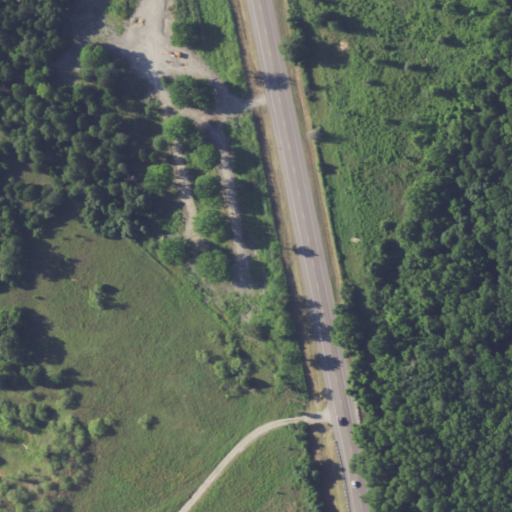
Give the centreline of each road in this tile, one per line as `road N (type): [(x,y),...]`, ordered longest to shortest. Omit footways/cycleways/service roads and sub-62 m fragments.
road 1 (primary): [(356,511),(258,0)]
road 2 (residential): [(300,217),(0,244)]
